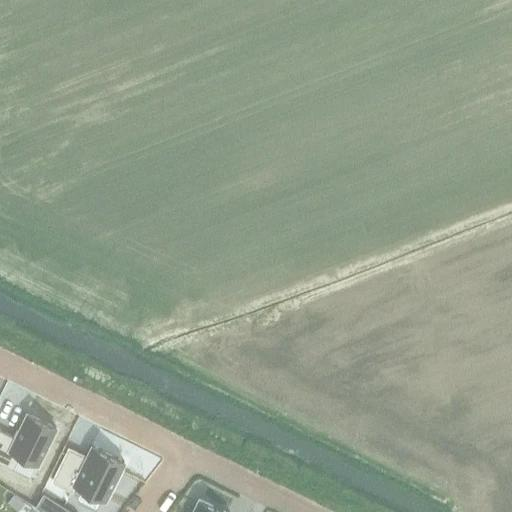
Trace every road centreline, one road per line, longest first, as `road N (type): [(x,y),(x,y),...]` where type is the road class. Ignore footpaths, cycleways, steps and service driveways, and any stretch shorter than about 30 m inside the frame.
road 1 (residential): [(190,456),(0,361)]
road 2 (residential): [(301,511),(190,456)]
